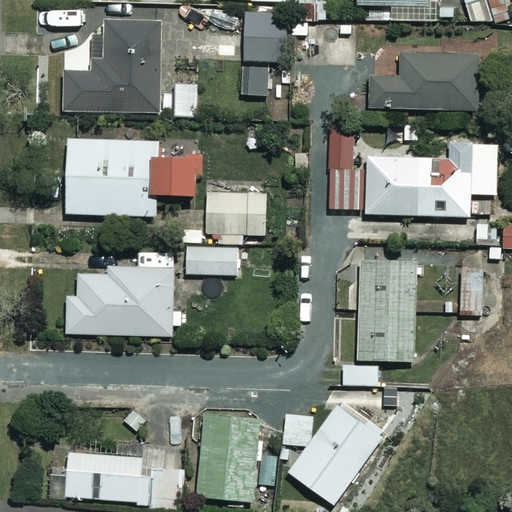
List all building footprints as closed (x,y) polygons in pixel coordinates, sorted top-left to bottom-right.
[(432,0),(359,0),(360,10),(432,11),(432,0)] [(466,0),(475,28),(511,16),(511,2),(511,0),(466,0)] [(246,67),(278,67),(288,67),(289,16),(247,15),(246,67)] [(161,27),(106,27),(106,78),(65,78),(65,116),(161,117),(161,27)] [(481,60),(401,59),(400,82),(372,82),(372,114),(480,114),(481,60)] [(278,67),(246,67),(246,99),(277,100),(278,67)] [(199,89),(178,89),(177,119),(199,120),(199,89)] [(355,172),(353,131),(329,132),(331,173),(355,172)] [(163,147),(71,144),(69,219),(159,222),(160,204),(200,205),(201,164),(163,163),(163,147)] [(453,163),(370,163),(370,217),(488,218),(489,147),(453,147),(453,163)] [(268,197),(209,197),(209,239),(269,239),(268,197)] [(242,252),(189,251),(189,277),(241,278),(242,252)] [(426,364),(428,271),(359,270),(357,363),(340,362),(339,388),(388,389),(389,363),(426,364)] [(487,270),(462,270),(463,332),(487,332),(487,270)] [(111,272),(110,279),(81,279),(80,301),(70,301),(69,338),(173,340),(175,273),(111,272)] [(383,442),(339,410),(291,477),(335,509),(383,442)] [(281,420),(207,412),(198,501),(272,509),(281,420)] [(313,420),(288,417),(285,447),(309,450),(313,420)] [(70,471),(50,469),(47,500),(185,511),(189,462),(71,453),(70,471)]
